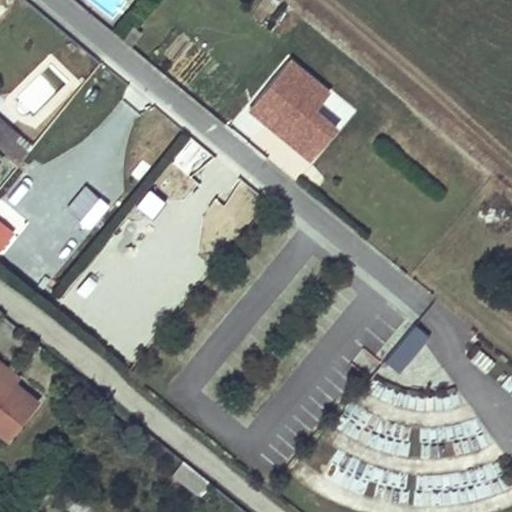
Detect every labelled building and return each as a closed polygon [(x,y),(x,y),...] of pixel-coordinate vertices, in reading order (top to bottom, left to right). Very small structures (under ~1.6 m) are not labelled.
[(245,105),(306,162),(339,127),(316,106),(330,91),(292,56),(245,105)] [(0,248),(14,234),(0,221),(0,248)] [(398,372),(429,335),(414,323),(384,360),(398,372)] [(0,432),(7,438),(34,405),(12,387),(21,378),(0,359),(0,432)] [(181,463),(173,475),(196,491),(204,479),(181,463)] [(94,511),(77,494),(65,506),(70,511),(94,511)]
